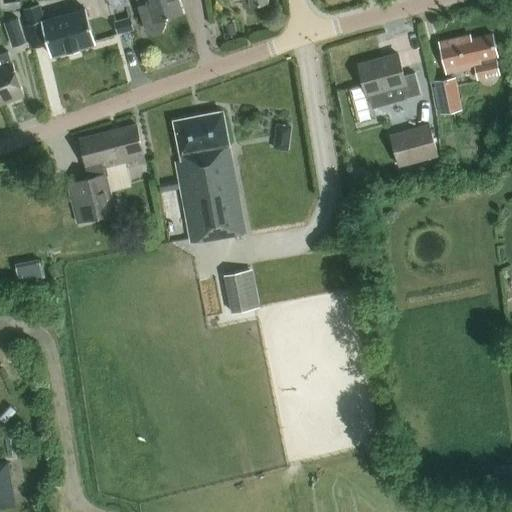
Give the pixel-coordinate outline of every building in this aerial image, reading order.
[(0,0),(0,12),(21,7),(19,1),(4,5),(2,0),(0,0)] [(128,0),(113,0),(117,17),(131,14),(128,0)] [(146,0),(148,5),(140,8),(147,30),(153,33),(161,31),(164,25),(163,20),(182,13),(178,0),(146,0)] [(2,13),(4,23),(24,18),(21,8),(2,13)] [(52,57),(95,44),(85,9),(42,21),(52,57)] [(501,73),(497,56),(492,34),(470,39),(469,35),(439,41),(447,74),(475,68),(477,78),(501,73)] [(0,105),(25,96),(13,62),(12,62),(8,52),(0,54),(0,60),(2,66),(0,66),(0,105)] [(367,95),(385,90),(388,102),(404,97),(404,99),(421,94),(415,73),(404,76),(398,54),(359,65),(367,95)] [(456,76),(434,80),(441,113),(462,109),(456,76)] [(174,121),(182,161),(176,162),(192,243),(245,232),(223,112),(174,121)] [(438,155),(430,125),(406,131),(409,141),(394,145),(399,165),(438,155)] [(67,184),(75,224),(115,214),(104,167),(121,163),(122,169),(131,167),(130,161),(143,157),(135,126),(81,140),(90,178),(67,184)] [(160,192),(179,189),(177,179),(158,183),(160,192)] [(20,262),(24,281),(49,275),(45,257),(20,262)] [(252,269),(224,275),(231,313),(259,308),(252,269)] [(0,509),(17,506),(9,461),(0,462),(0,509)]
